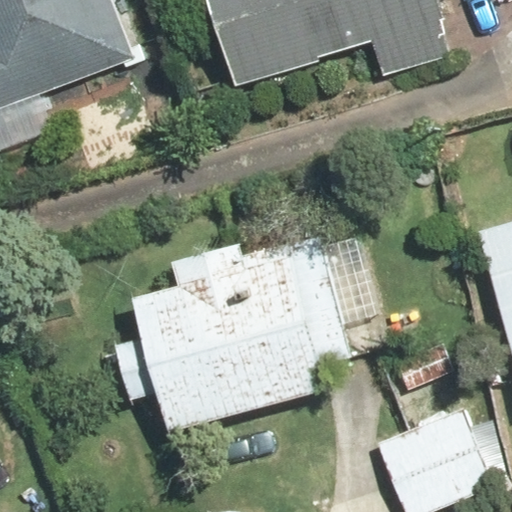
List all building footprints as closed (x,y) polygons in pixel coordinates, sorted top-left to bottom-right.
[(102,0),(0,0),(0,102),(124,59),(102,0)] [(207,0),(232,82),(372,41),(382,78),(454,57),(437,0),(207,0)] [(511,220),(476,229),(511,373),(511,220)] [(347,343),(320,244),(240,266),(232,239),(164,258),(172,285),(126,298),(163,434),(307,394),(297,357),(347,343)] [(466,408),(374,442),(400,511),(418,511),(494,484),(466,408)]
